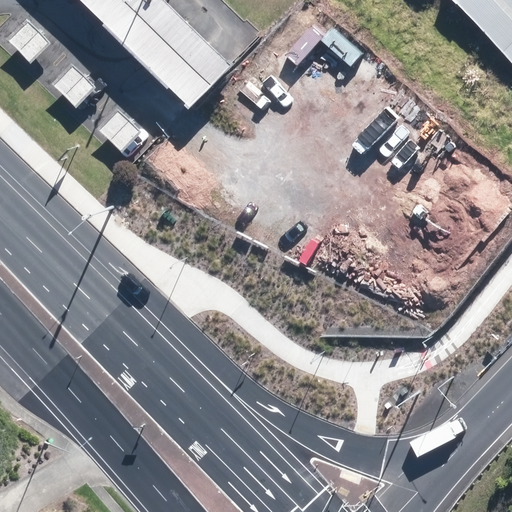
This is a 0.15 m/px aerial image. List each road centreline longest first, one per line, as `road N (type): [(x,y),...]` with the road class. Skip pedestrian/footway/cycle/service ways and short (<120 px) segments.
road 1 (motorway): [(184,393),(363,453),(452,455)]
road 2 (primary): [(177,511),(0,304)]
road 3 (primary): [(0,210),(184,393)]
road 4 (primary): [(184,393),(301,511)]
